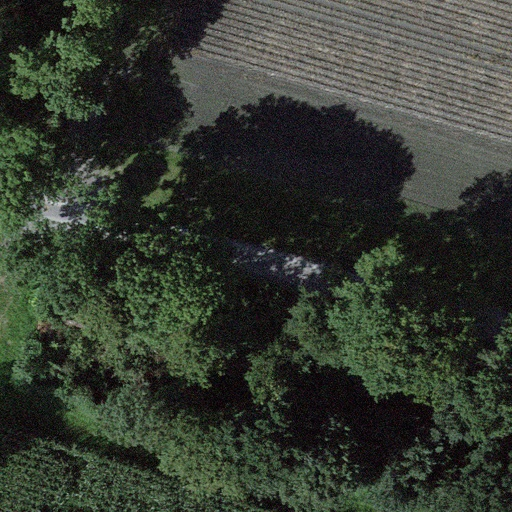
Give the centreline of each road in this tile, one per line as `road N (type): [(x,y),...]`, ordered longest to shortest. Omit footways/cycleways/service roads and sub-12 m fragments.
road 1 (track): [(0,194),(511,344)]
road 2 (track): [(59,211),(141,0)]
